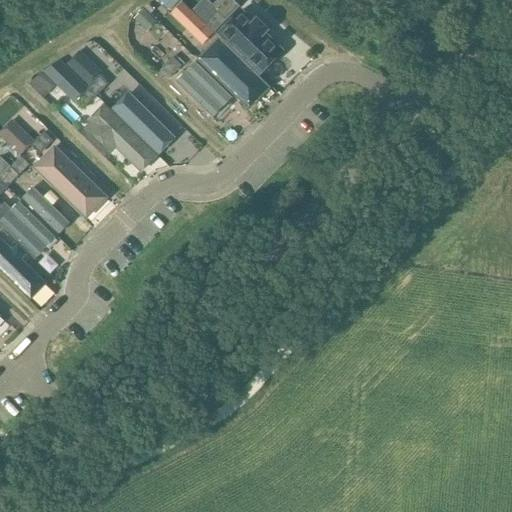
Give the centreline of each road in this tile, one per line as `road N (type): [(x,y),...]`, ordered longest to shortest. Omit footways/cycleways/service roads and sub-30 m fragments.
road 1 (residential): [(408,113),(365,77),(324,77),(224,180),(153,193),(89,255),(72,308),(16,365)]
road 2 (tertiary): [(81,449),(408,113)]
road 3 (tertiary): [(408,113),(511,8)]
